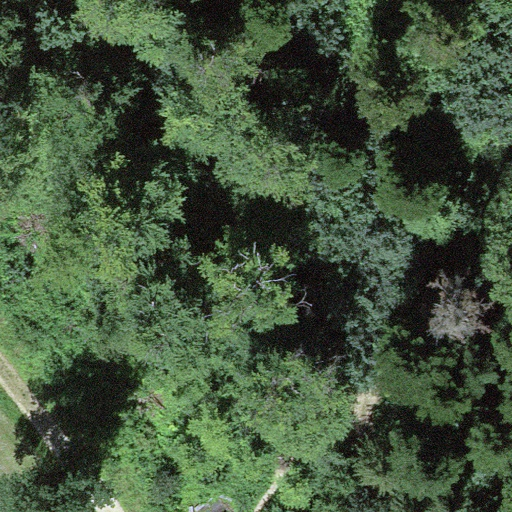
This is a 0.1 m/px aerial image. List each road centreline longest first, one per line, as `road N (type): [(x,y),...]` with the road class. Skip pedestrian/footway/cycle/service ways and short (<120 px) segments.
road 1 (track): [(341,406),(511,280)]
road 2 (track): [(0,361),(114,511)]
road 3 (track): [(267,511),(300,448),(341,406)]
